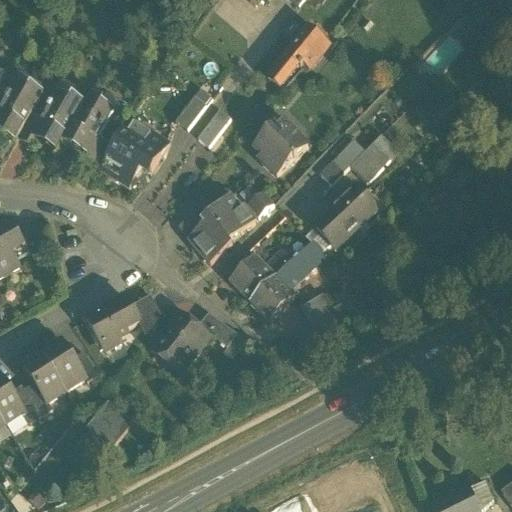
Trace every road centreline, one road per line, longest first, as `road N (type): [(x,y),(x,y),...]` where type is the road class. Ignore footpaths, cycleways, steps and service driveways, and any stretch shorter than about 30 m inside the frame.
road 1 (secondary): [(511,326),(153,511)]
road 2 (residential): [(146,264),(0,345)]
road 3 (residential): [(146,264),(88,214),(0,196)]
road 4 (residential): [(191,295),(301,195)]
road 5 (residential): [(191,295),(302,373)]
